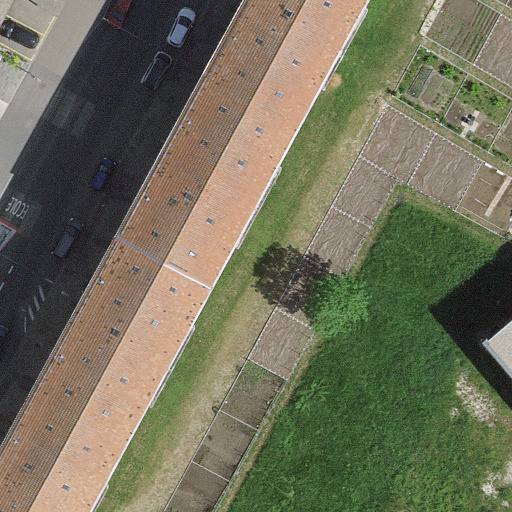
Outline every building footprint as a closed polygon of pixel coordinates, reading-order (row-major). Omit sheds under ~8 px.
[(296,134),(367,0),(243,0),(199,82),(296,134)] [(208,295),(296,134),(199,82),(112,243),(208,295)] [(125,450),(208,295),(112,243),(28,398),(125,450)] [(511,314),(471,348),(511,396),(511,314)] [(0,511),(90,511),(125,450),(28,398),(0,449),(0,511)]
